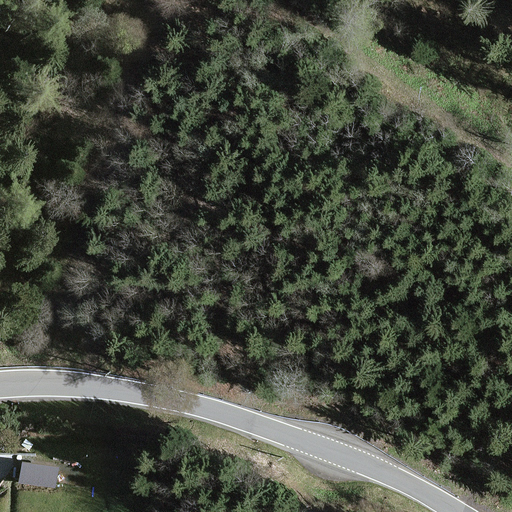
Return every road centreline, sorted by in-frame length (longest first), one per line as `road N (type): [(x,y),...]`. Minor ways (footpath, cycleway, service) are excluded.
road 1 (tertiary): [(454,511),(341,458),(217,413),(137,393),(0,386)]
road 2 (track): [(511,161),(305,0)]
